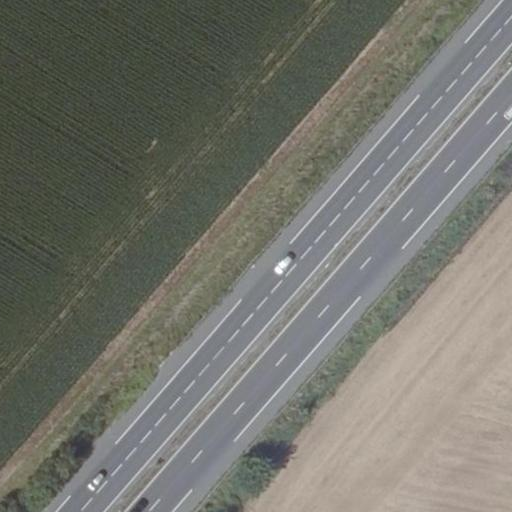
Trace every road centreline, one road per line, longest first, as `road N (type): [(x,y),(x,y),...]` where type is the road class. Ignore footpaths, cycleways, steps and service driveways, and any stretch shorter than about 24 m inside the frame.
road 1 (track): [(0,492),(427,0)]
road 2 (trunk): [(511,21),(83,511)]
road 3 (trunk): [(153,511),(511,99)]
